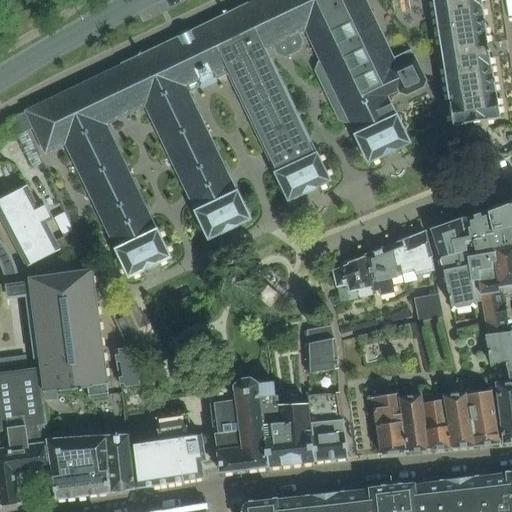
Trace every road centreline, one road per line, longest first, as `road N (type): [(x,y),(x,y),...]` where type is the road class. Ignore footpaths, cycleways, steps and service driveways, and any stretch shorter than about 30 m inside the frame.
road 1 (residential): [(217,486),(511,452)]
road 2 (residential): [(53,511),(217,486)]
road 3 (secondary): [(0,78),(138,0)]
